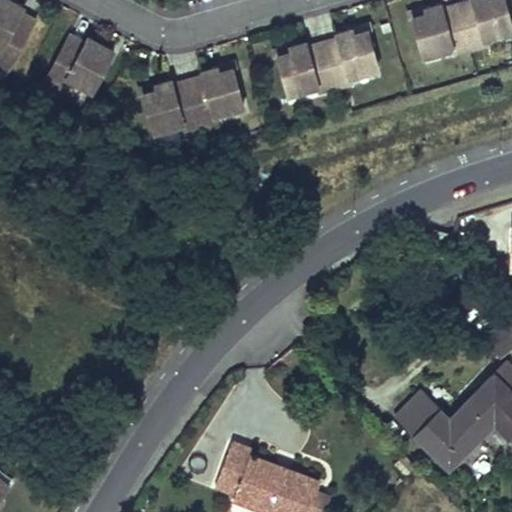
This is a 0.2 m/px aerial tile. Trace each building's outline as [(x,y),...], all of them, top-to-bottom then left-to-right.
[(23,8),(7,0),(0,0),(0,68),(7,72),(34,21),(20,14),(23,8)] [(455,6),(467,51),(484,47),(482,40),(511,33),(502,0),(469,0),(470,2),(455,6)] [(467,51),(455,6),(440,10),(439,5),(422,9),(424,14),(410,18),(421,57),(450,50),(452,56),(467,51)] [(424,14),(422,9),(408,13),(410,18),(424,14)] [(366,31),(364,26),(350,30),(351,35),(366,31)] [(320,44),(333,89),(349,85),(348,78),(376,70),(366,31),(351,35),(350,30),(334,34),(336,40),(320,44)] [(90,93),(112,52),(86,38),(83,44),(69,36),(41,87),(57,95),(65,79),(90,93)] [(333,89),(320,44),(305,48),(304,42),(288,47),(290,53),(275,56),(286,95),(315,88),(317,94),(333,89)] [(288,47),(274,51),(275,56),(290,53),(288,47)] [(230,64),(215,68),(217,73),(231,69),(230,64)] [(186,82),(199,127),(215,123),(213,117),(242,108),(231,69),(217,73),(215,68),(199,72),(201,78),(186,82)] [(199,127),(186,82),(171,86),(170,81),(153,85),(155,91),(141,94),(152,134),(181,125),(183,132),(199,127)] [(155,91),(153,85),(140,89),(141,94),(155,91)] [(450,233),(433,227),(429,238),(446,243),(450,233)] [(507,346),(496,329),(475,343),(487,360),(507,346)] [(511,378),(493,360),(444,410),(467,433),(482,418),(496,432),(511,415),(511,401),(511,399),(511,378)] [(410,389),(386,414),(404,431),(422,412),(432,422),(438,416),(410,389)] [(422,412),(404,431),(437,463),(440,461),(467,433),(444,410),(438,416),(432,422),(422,412)] [(511,415),(496,432),(507,442),(511,436),(511,415)] [(224,445),(208,485),(228,493),(226,499),(259,511),(299,511),(309,487),(241,460),(244,452),(224,445)]
